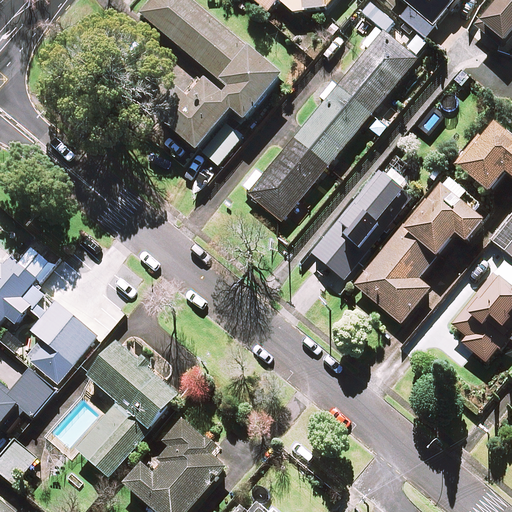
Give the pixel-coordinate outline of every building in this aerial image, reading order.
[(284,81),(193,0),(156,0),(139,20),(212,85),(171,131),(201,158),(241,113),(249,120),(284,81)] [(251,0),(271,17),(282,4),(295,16),(329,13),(339,0),(251,0)] [(400,0),(411,10),(402,21),(427,42),(462,0),(400,0)] [(511,0),(506,0),(482,27),(508,50),(511,45),(511,0)] [(245,188),(253,195),(250,198),(285,227),(366,129),(382,142),(390,133),(374,120),(419,67),(379,33),(362,53),(368,57),(265,180),(257,173),(245,188)] [(511,141),(499,131),(492,140),(486,135),(457,169),(493,199),(510,179),(511,181),(511,141)] [(400,180),(394,188),(381,178),(315,259),(347,285),(364,264),(359,261),(415,193),(400,180)] [(440,189),(356,289),(403,329),(433,293),(423,284),(440,264),(441,265),(459,243),(469,252),(488,229),(475,218),(483,210),(456,187),(448,196),(440,189)] [(511,226),(496,247),(511,260),(511,226)] [(0,326),(1,328),(8,320),(19,329),(46,297),(36,288),(41,282),(14,259),(5,269),(0,265),(0,326)] [(511,292),(498,281),(455,331),(465,339),(468,350),(490,368),(511,343),(511,344),(511,292)] [(101,344),(58,306),(34,333),(49,347),(34,364),(62,388),(101,344)] [(183,400),(122,346),(92,380),(122,406),(81,452),(113,480),(183,400)] [(0,387),(0,448),(7,440),(3,437),(23,412),(37,423),(60,396),(32,373),(11,397),(0,387)] [(193,511),(234,466),(186,423),(167,445),(174,451),(154,473),(145,466),(127,486),(156,511),(193,511)] [(40,464),(20,445),(0,465),(0,471),(17,488),(40,464)] [(0,511),(14,511),(0,500),(0,511)]
